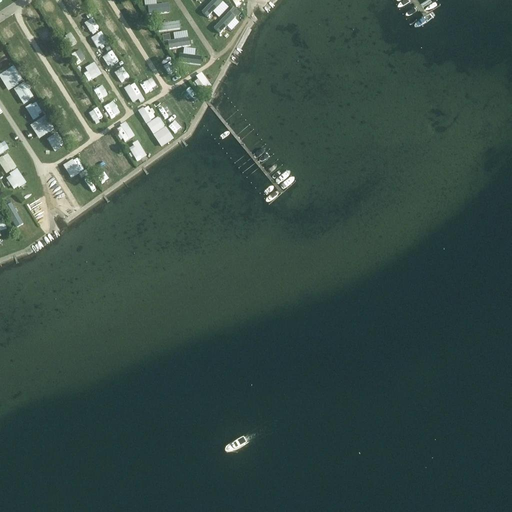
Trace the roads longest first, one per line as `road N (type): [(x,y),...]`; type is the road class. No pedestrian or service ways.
road 1 (track): [(216,57),(37,173)]
road 2 (track): [(124,182),(11,6)]
road 3 (track): [(157,157),(60,0)]
road 4 (track): [(111,0),(193,126)]
